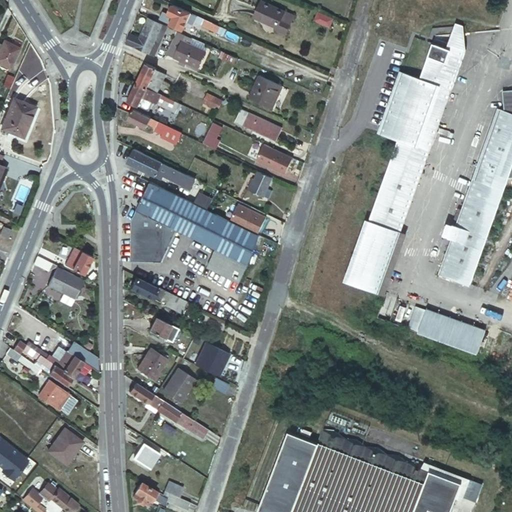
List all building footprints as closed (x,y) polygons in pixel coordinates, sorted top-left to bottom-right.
[(254,17),(276,28),(282,15),(283,13),(261,2),(254,17)] [(190,11),(171,3),(167,13),(173,15),(169,23),(182,28),(190,11)] [(333,20),(319,14),(316,21),(330,28),(333,20)] [(282,15),(276,28),(275,31),(285,35),(292,20),(282,15)] [(126,41),(126,42),(153,55),(157,46),(152,44),(161,24),(147,18),(138,38),(129,34),(128,37),(126,41)] [(216,31),(219,25),(204,18),(202,24),(216,31)] [(450,46),(463,51),(459,19),(455,18),(445,50),(449,51),(450,46)] [(168,31),(169,28),(161,24),(152,44),(157,46),(164,30),(168,31)] [(188,46),(192,38),(177,31),(175,35),(168,52),(176,56),(175,57),(185,61),(199,67),(205,53),(188,46)] [(1,45),(0,47),(0,63),(9,68),(19,47),(4,40),(1,45)] [(377,295),(398,235),(463,51),(450,46),(449,51),(445,50),(430,44),(417,81),(398,73),(378,132),(397,138),(346,285),(377,295)] [(145,62),(135,82),(157,92),(164,76),(154,71),(156,68),(145,62)] [(10,84),(13,77),(6,74),(1,86),(8,88),(10,84)] [(249,97),(273,109),(283,88),(259,76),(249,97)] [(157,92),(135,82),(127,99),(138,105),(142,97),(159,105),(163,95),(157,92)] [(511,91),(502,92),(504,111),(498,109),(456,228),(453,227),(448,240),(451,241),(439,277),(470,287),(508,180),(511,180),(511,91)] [(202,101),(216,107),(220,100),(206,93),(202,101)] [(1,127),(23,136),(35,106),(14,97),(1,127)] [(177,102),(166,97),(161,106),(173,111),(177,102)] [(181,131),(131,108),(126,119),(145,128),(147,123),(154,127),(153,129),(176,140),(181,131)] [(244,125),(281,142),(286,130),(250,113),(245,111),(240,123),(244,125)] [(218,137),(223,126),(213,121),(203,142),(216,148),(220,139),(218,137)] [(263,143),(255,161),(285,173),(292,156),(263,143)] [(189,177),(133,149),(127,161),(158,178),(160,174),(163,172),(186,183),(189,177)] [(245,187),(267,198),(271,191),(266,189),(271,177),(256,170),(252,179),(250,178),(245,187)] [(249,259),(258,234),(256,234),(228,220),(185,199),(149,182),(130,220),(130,261),(161,261),(176,229),(215,248),(206,266),(239,282),(248,264),(249,259)] [(228,220),(256,234),(263,217),(237,203),(228,220)] [(0,230),(0,234),(7,237),(10,229),(2,226),(0,230)] [(405,237),(398,235),(377,295),(383,298),(405,237)] [(64,263),(82,274),(91,256),(73,246),(64,263)] [(38,249),(36,255),(54,265),(57,259),(38,249)] [(50,263),(36,255),(32,263),(46,270),(50,263)] [(56,265),(46,284),(63,292),(64,289),(75,295),(83,279),(66,270),(56,265)] [(183,313),(189,302),(157,287),(156,288),(135,277),(129,287),(158,301),(161,297),(167,300),(165,305),(183,313)] [(64,289),(63,292),(74,298),(75,295),(64,289)] [(418,336),(479,357),(487,333),(427,313),(420,310),(411,334),(418,336)] [(163,337),(170,324),(155,317),(148,330),(163,337)] [(40,362),(44,356),(25,343),(17,338),(11,347),(18,352),(21,349),(40,362)] [(48,359),(73,377),(83,362),(98,371),(98,363),(98,357),(72,340),(58,360),(47,353),(27,340),(25,343),(44,356),(48,359)] [(11,347),(9,346),(4,353),(15,361),(16,359),(35,373),(39,368),(18,352),(11,347)] [(136,368),(153,379),(166,357),(149,346),(136,368)] [(199,366),(208,371),(213,361),(199,354),(194,363),(199,366)] [(43,370),(67,386),(73,377),(48,359),(44,356),(40,362),(46,366),(43,370)] [(160,388),(178,400),(193,377),(175,365),(160,388)] [(224,391),(228,383),(213,377),(210,385),(224,391)] [(37,395),(56,409),(58,410),(68,395),(66,393),(47,380),(37,395)] [(187,430),(192,419),(189,418),(152,394),(133,381),(127,390),(146,403),(155,409),(187,430)] [(0,399),(7,407),(9,405),(14,401),(1,386),(0,386),(0,399)] [(14,401),(9,405),(18,414),(23,410),(14,401)] [(155,409),(146,403),(145,405),(154,411),(155,409)] [(46,449),(65,463),(81,441),(63,427),(46,449)] [(447,511),(453,496),(458,481),(425,470),(417,464),(405,463),(396,456),(385,456),(375,448),(363,448),(354,442),(341,440),(332,434),(322,434),(317,446),(287,436),(260,511),(447,511)] [(132,458),(148,468),(158,453),(142,443),(132,458)] [(468,477),(428,463),(425,470),(458,481),(453,496),(460,499),(468,477)] [(145,504),(154,490),(140,481),(134,490),(135,491),(132,496),(145,504)] [(167,481),(162,491),(174,496),(176,496),(180,487),(167,481)] [(52,486),(46,494),(67,511),(69,511),(77,503),(69,496),(67,498),(52,486)] [(37,488),(25,503),(36,511),(48,511),(39,504),(46,494),(37,488)] [(176,496),(174,496),(171,502),(185,509),(188,501),(176,496)]
